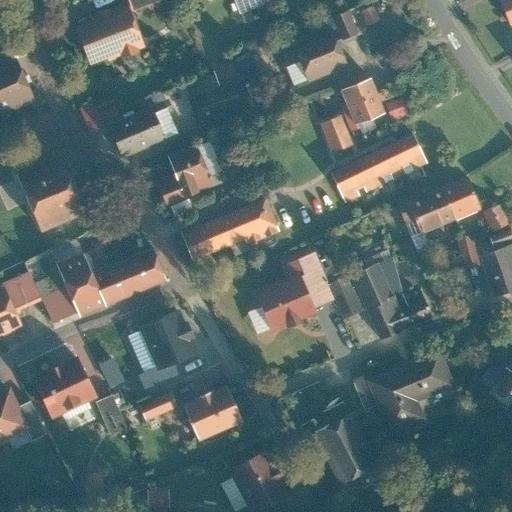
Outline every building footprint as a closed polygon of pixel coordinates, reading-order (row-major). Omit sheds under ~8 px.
[(129,0),(134,10),(158,0),(129,0)] [(266,0),(231,0),(237,13),(267,1),(266,0)] [(511,0),(499,0),(509,23),(511,22),(511,0)] [(94,18),(75,25),(89,63),(108,56),(109,59),(145,46),(128,2),(93,15),(94,18)] [(372,4),(359,8),(364,23),(377,19),(372,4)] [(355,31),(346,9),(330,16),(339,37),(355,31)] [(329,28),(290,42),(304,81),(343,66),(329,28)] [(260,46),(247,51),(253,64),(265,59),(260,46)] [(244,50),(231,56),(240,80),(254,74),(244,50)] [(0,118),(35,104),(17,56),(0,62),(0,118)] [(212,72),(181,83),(195,124),(239,108),(229,80),(216,84),(212,72)] [(369,77),(338,90),(351,123),(382,110),(369,77)] [(107,93),(90,100),(95,112),(112,105),(107,93)] [(391,120),(404,114),(396,96),(383,102),(391,120)] [(164,99),(151,104),(156,116),(169,111),(164,99)] [(147,107),(103,125),(116,156),(160,138),(147,107)] [(340,115),(318,123),(329,152),(351,144),(340,115)] [(411,133),(329,172),(343,203),(358,196),(354,190),(362,186),(365,192),(385,183),(381,177),(388,173),(392,179),(405,173),(401,167),(408,163),(412,170),(425,164),(411,133)] [(193,144),(164,156),(173,178),(154,186),(162,204),(209,185),(193,144)] [(33,233),(82,211),(97,205),(85,178),(77,181),(70,184),(58,156),(9,178),(33,233)] [(467,176),(440,187),(452,219),(480,208),(467,176)] [(452,219),(440,187),(405,201),(417,233),(452,219)] [(262,198),(177,233),(189,260),(242,239),(244,244),(276,230),(262,198)] [(497,204),(481,211),(490,230),(506,222),(497,204)] [(470,235),(455,239),(463,267),(478,263),(470,235)] [(511,244),(478,256),(492,296),(511,288),(511,244)] [(55,266),(75,317),(164,280),(151,248),(87,274),(81,256),(55,266)] [(404,328),(395,308),(375,265),(351,274),(379,339),(404,328)] [(298,273),(252,292),(268,332),(314,313),(298,273)] [(359,309),(345,276),(326,284),(341,317),(359,309)] [(0,287),(0,333),(20,325),(3,286),(0,287)] [(405,303),(395,308),(404,328),(431,316),(418,287),(401,294),(405,303)] [(156,366),(157,369),(177,361),(197,352),(179,308),(139,325),(156,366)] [(367,379),(364,381),(374,405),(386,434),(422,418),(415,401),(452,385),(437,350),(367,379)] [(511,353),(494,381),(511,393),(511,353)] [(74,357),(28,378),(46,417),(92,396),(74,357)] [(184,378),(177,361),(157,369),(156,366),(138,374),(147,394),(184,378)] [(361,410),(374,405),(364,381),(367,379),(365,374),(350,380),(361,410)] [(0,391),(0,441),(28,429),(9,388),(0,391)] [(179,409),(194,441),(238,420),(223,388),(179,409)] [(167,392),(134,405),(140,419),(172,405),(167,392)] [(120,428),(108,396),(92,402),(105,434),(120,428)] [(341,403),(321,413),(328,426),(348,416),(341,403)] [(374,464),(348,416),(328,426),(309,437),(335,485),(374,464)] [(263,450),(226,470),(248,511),(252,511),(287,493),(263,450)] [(100,495),(98,474),(82,476),(84,496),(100,495)] [(169,504),(169,487),(145,488),(145,505),(169,504)]
